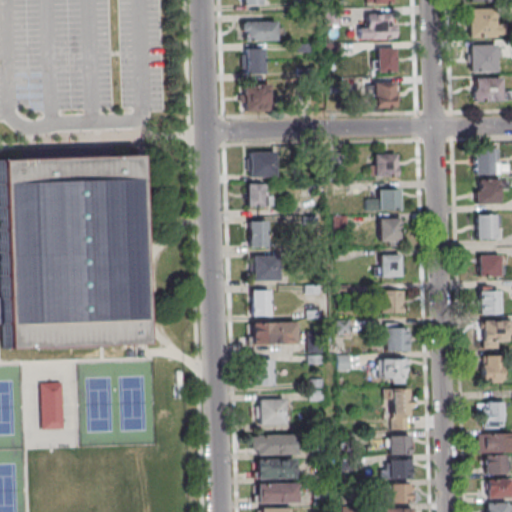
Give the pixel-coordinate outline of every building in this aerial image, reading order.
[(467,9),(467,36),(495,36),(495,9),(467,9)] [(392,38),(392,14),(365,14),(365,28),(356,28),(356,38),(392,38)] [(241,20),(241,40),(277,40),(277,20),(241,20)] [(468,70),(494,70),(494,44),(468,44),(468,70)] [(393,47),(373,47),(373,71),(393,71),(393,47)] [(263,74),(263,49),(242,49),(242,74),(263,74)] [(471,100),(508,100),(508,89),(500,89),(500,77),(471,77),(471,100)] [(393,82),(371,82),(371,106),(393,106),(393,82)] [(241,111),(267,111),(267,85),(241,85),(241,111)] [(472,174),(496,174),(496,147),(472,147),(472,174)] [(271,152),(245,152),(245,176),(271,176),(271,152)] [(395,153),(372,153),(372,176),(395,176),(395,153)] [(0,278),(3,349),(100,345),(140,344),(133,156),(0,161),(0,278)] [(473,180),(473,204),(497,204),(497,180),(473,180)] [(269,183),(245,183),(245,207),(269,207),(269,183)] [(397,209),(397,188),(377,188),(377,209),(397,209)] [(472,214),(472,239),(497,239),(497,214),(472,214)] [(375,241),(398,241),(398,217),(375,217),(375,241)] [(265,246),(265,220),(245,220),(245,246),(265,246)] [(398,277),(398,254),(376,254),(376,277),(398,277)] [(475,255),(475,276),(500,276),(500,255),(475,255)] [(277,280),(277,256),(250,256),(250,280),(277,280)] [(267,289),(247,289),(247,315),(267,315),(267,289)] [(497,289),(477,289),(477,313),(497,313),(497,289)] [(378,312),(401,312),(401,290),(378,290),(378,312)] [(479,320),(479,347),(499,347),(499,338),(511,338),(511,320),(479,320)] [(293,321),(250,321),(250,343),(293,343),(293,321)] [(405,325),(381,325),(381,348),(405,348),(405,325)] [(480,381),(500,381),(500,356),(480,356),(480,381)] [(401,359),(376,359),(376,378),(401,378),(401,359)] [(271,360),(252,360),(252,385),(271,385),(271,360)] [(39,384),(61,384),(62,430),(41,430),(39,384)] [(311,391),(311,401),(326,401),(325,390),(311,391)] [(406,395),(387,395),(387,429),(406,429),(406,395)] [(260,400),(286,400),(286,424),(260,425),(260,418),(257,418),(257,407),(260,407),(260,400)] [(481,427),(502,427),(502,400),(481,400),(481,427)] [(511,451),(511,433),(480,433),(480,473),(505,473),(505,451),(511,451)] [(258,437),(296,435),(297,455),(259,456),(258,437)] [(408,435),(384,435),(384,454),(408,454),(408,435)] [(313,442),(314,457),(328,456),(327,441),(313,442)] [(258,460),(296,459),(297,479),(259,480),(258,460)] [(409,459),(386,459),(386,477),(409,477),(409,459)] [(483,479),(483,497),(508,497),(508,479),(483,479)] [(259,485),(297,483),(297,503),(260,504),(259,485)] [(409,501),(409,483),(387,483),(387,501),(409,501)] [(315,491),(316,506),(330,506),(329,490),(315,491)] [(511,511),(511,502),(483,503),(482,511),(511,511)]
